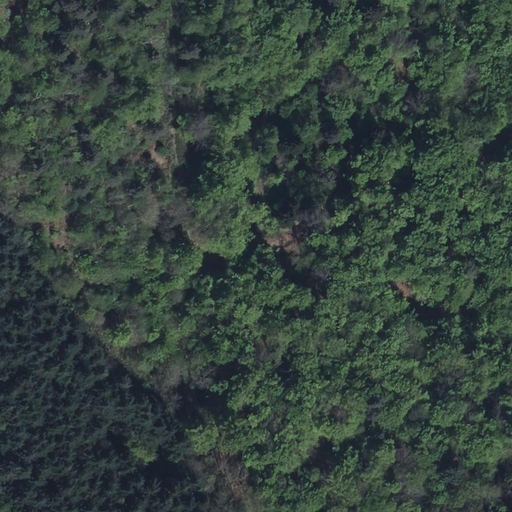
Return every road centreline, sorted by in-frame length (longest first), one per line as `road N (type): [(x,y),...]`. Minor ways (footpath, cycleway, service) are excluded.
road 1 (track): [(0,228),(93,358),(225,436),(313,313),(392,303),(511,247)]
road 2 (track): [(511,352),(392,303)]
